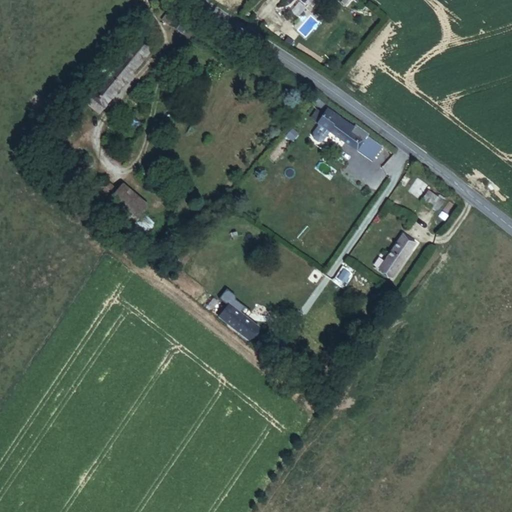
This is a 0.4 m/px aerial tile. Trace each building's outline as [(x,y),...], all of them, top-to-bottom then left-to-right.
[(170,9),(162,21),(189,38),(196,28),(189,24),(190,22),(170,9)] [(222,41),(216,50),(224,55),(230,46),(222,41)] [(101,112),(148,53),(136,43),(89,102),(101,112)] [(320,124),(372,160),(382,146),(368,137),(370,134),(355,124),(353,127),(330,110),(320,124)] [(44,168),(70,132),(60,125),(35,161),(44,168)] [(104,181),(93,196),(134,225),(143,213),(145,210),(118,191),(104,181)] [(118,191),(145,210),(149,203),(122,184),(118,191)] [(420,201),(438,213),(446,199),(428,188),(420,201)] [(156,223),(143,213),(134,225),(148,235),(156,223)] [(377,265),(394,279),(419,246),(401,233),(377,265)] [(251,343),(268,322),(239,298),(222,319),(251,343)]
